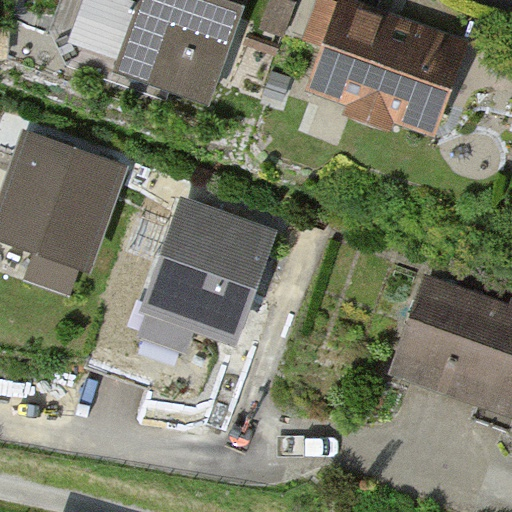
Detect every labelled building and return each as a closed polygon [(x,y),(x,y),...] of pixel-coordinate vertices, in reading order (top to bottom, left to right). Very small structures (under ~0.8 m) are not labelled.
[(248,0),(138,0),(135,8),(112,0),(88,0),(74,42),(216,92),(248,0)] [(299,0),(266,0),(257,24),(286,35),(299,0)] [(477,42),(358,0),(339,0),(306,95),(441,143),(477,42)] [(126,159),(25,123),(0,194),(0,236),(88,267),(126,159)] [(278,229),(180,192),(139,302),(237,338),(278,229)] [(511,301),(425,274),(391,381),(511,419),(511,301)]
